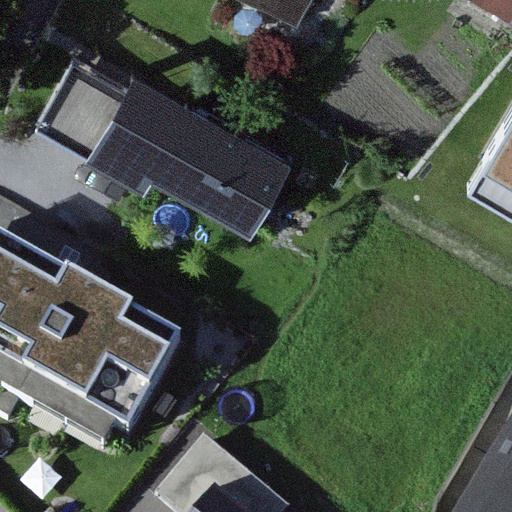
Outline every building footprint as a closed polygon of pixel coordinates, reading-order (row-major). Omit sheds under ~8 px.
[(314,0),(265,0),(302,22),(314,0)] [(257,229),(298,154),(138,66),(94,148),(257,229)] [(511,145),(486,188),(511,204),(511,145)] [(0,361),(135,435),(187,340),(0,237),(0,361)] [(297,511),(301,507),(214,435),(166,492),(189,511),(297,511)] [(511,511),(511,451),(476,511),(511,511)]
